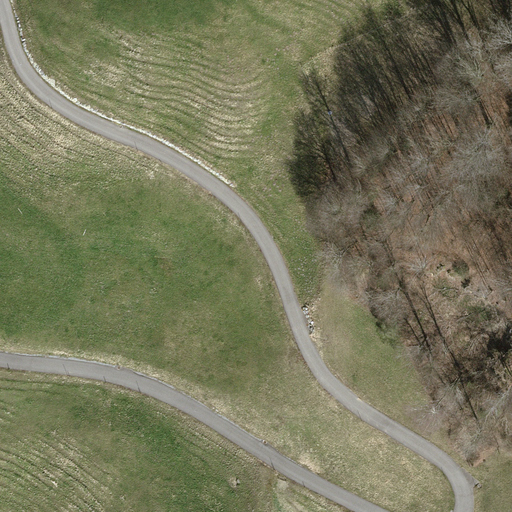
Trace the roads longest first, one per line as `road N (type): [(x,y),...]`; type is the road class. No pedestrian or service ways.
road 1 (track): [(464,511),(459,481),(440,458),(332,387),(248,218),(189,170),(47,96),(23,69),(0,0)]
road 2 (track): [(0,358),(155,389),(373,511)]
